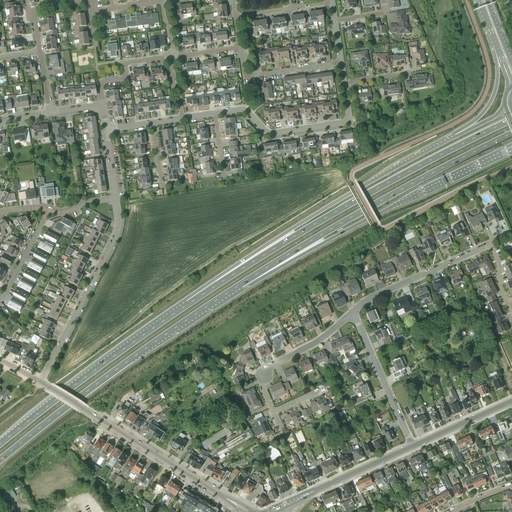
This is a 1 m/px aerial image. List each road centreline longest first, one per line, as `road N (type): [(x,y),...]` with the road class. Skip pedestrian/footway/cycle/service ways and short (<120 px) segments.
road 1 (trunk): [(511,119),(294,236),(162,321)]
road 2 (trunk): [(450,138),(237,263),(162,321)]
road 3 (trunk): [(233,289),(511,133)]
road 4 (trunk): [(233,289),(498,154)]
road 5 (trunk): [(0,459),(233,289)]
road 6 (trunk): [(162,321),(0,443)]
road 7 (residential): [(41,382),(116,234),(116,198)]
road 8 (residential): [(215,112),(245,109),(270,133),(344,122),(344,82)]
road 9 (secondary): [(232,501),(84,409)]
road 10 (residential): [(353,311),(488,242)]
road 11 (residential): [(272,410),(262,372),(353,311)]
road 12 (residential): [(411,446),(353,311)]
road 13 (secondary): [(296,499),(411,446)]
road 14 (residential): [(240,47),(246,75),(341,60)]
